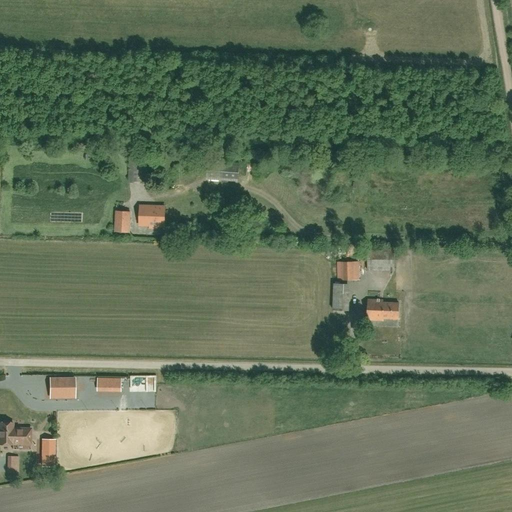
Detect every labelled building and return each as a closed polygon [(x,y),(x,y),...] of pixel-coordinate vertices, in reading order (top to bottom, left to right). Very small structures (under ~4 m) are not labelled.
[(146,181),(147,157),(130,156),(129,181),(146,181)] [(240,164),(208,162),(207,174),(239,177),(240,164)] [(115,209),(114,231),(129,231),(130,210),(126,210),(126,204),(124,204),(124,201),(117,201),(117,209),(115,209)] [(164,227),(165,206),(140,205),(139,226),(150,226),(150,228),(157,228),(157,226),(164,227)] [(367,264),(394,264),(394,249),(367,249),(367,264)] [(338,280),(359,280),(359,262),(338,262),(338,280)] [(349,311),(349,301),(344,301),(345,284),(334,284),(333,310),(349,311)] [(398,319),(399,303),(383,302),(383,300),(368,300),(367,320),(383,321),(383,318),(398,319)] [(74,396),(74,378),(50,378),(50,396),(74,396)] [(122,378),(98,379),(98,390),(122,389),(122,378)] [(50,404),(50,395),(30,396),(30,405),(50,404)] [(31,444),(31,428),(13,428),(13,423),(0,422),(0,430),(0,429),(0,443),(13,444),(13,443),(31,444)] [(42,453),(42,466),(54,466),(54,453),(42,453)] [(19,471),(19,464),(20,455),(9,454),(8,471),(19,471)]
